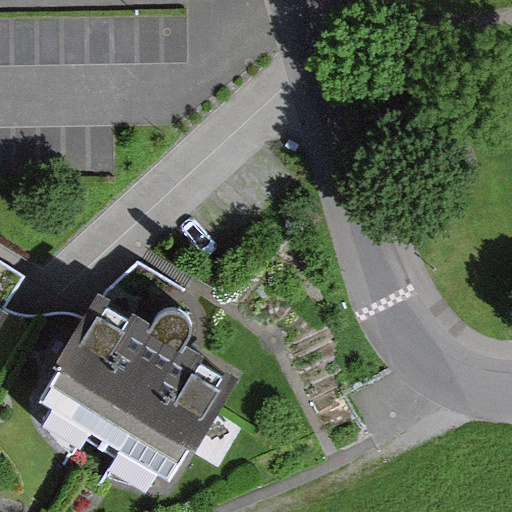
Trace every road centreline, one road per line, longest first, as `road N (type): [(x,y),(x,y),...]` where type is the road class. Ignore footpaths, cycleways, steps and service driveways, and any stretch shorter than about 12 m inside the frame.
road 1 (residential): [(295,0),(376,284),(399,327),(461,379),(511,388)]
road 2 (unknown): [(301,21),(49,275)]
